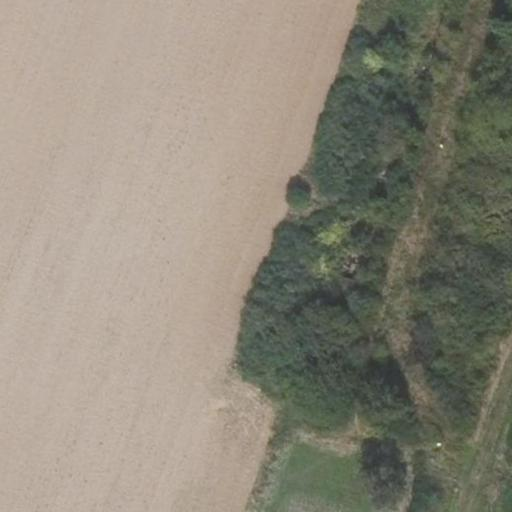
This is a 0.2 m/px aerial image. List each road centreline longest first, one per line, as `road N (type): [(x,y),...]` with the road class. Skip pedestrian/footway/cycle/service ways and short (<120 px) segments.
road 1 (track): [(475,480),(352,423),(490,0)]
road 2 (track): [(462,511),(511,359)]
